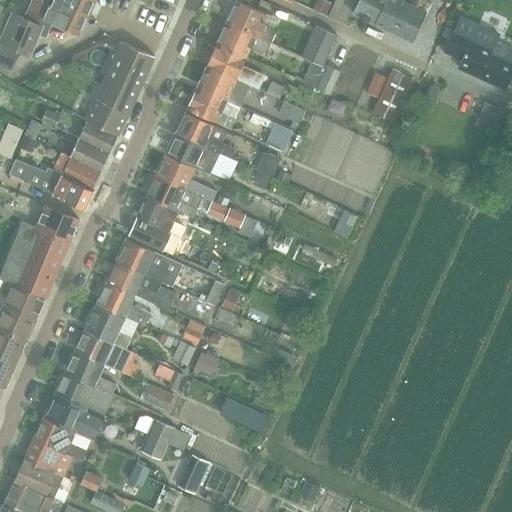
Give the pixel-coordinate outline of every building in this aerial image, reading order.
[(78,34),(87,17),(87,16),(69,8),(67,12),(52,6),(52,5),(40,0),(37,0),(29,20),(13,13),(0,41),(0,65),(12,71),(21,51),(29,55),(38,33),(45,36),(51,22),(78,34)] [(69,8),(87,16),(88,15),(94,0),(40,0),(52,5),(52,6),(67,12),(69,8)] [(263,38),(270,41),(276,29),(261,22),(265,12),(239,0),(235,0),(225,21),(263,38)] [(421,8),(424,0),(410,0),(409,3),(402,0),(358,0),(353,13),(412,40),(425,10),(421,8)] [(459,15),(443,51),(462,59),(459,66),(506,86),(507,83),(511,85),(511,61),(491,52),(497,40),(500,33),(478,23),(459,15)] [(263,38),(225,21),(216,42),(246,56),(250,46),(265,52),(270,41),(263,38)] [(316,24),(301,55),(311,59),(322,65),(336,34),(316,24)] [(103,80),(85,119),(87,120),(118,135),(133,101),(136,96),(139,89),(144,78),(153,59),(153,58),(154,56),(121,41),(103,80)] [(246,56),(216,42),(206,64),(236,77),(250,83),(258,86),(264,73),(242,63),(246,56)] [(301,81),(317,88),(327,67),(326,66),(322,65),(311,59),(301,81)] [(285,65),(270,60),(265,72),(280,78),(285,65)] [(327,63),(326,66),(327,67),(317,88),(329,93),(340,69),(327,63)] [(236,77),(206,64),(196,85),(220,97),(239,105),(250,83),(236,77)] [(375,71),(365,91),(378,97),(372,112),(393,121),(413,78),(392,68),(388,77),(375,71)] [(271,84),(268,92),(281,98),(285,90),(271,84)] [(220,97),(196,85),(186,107),(220,122),(222,118),(218,116),(221,111),(234,117),(239,105),(220,97)] [(305,112),(284,103),(278,116),(299,126),(305,112)] [(46,109),(41,120),(56,127),(61,116),(46,109)] [(174,132),(207,147),(230,157),(234,147),(220,141),(226,129),(184,110),(174,132)] [(24,133),(34,138),(41,124),(31,120),(24,133)] [(75,136),(79,138),(109,153),(118,135),(87,120),(81,134),(77,132),(75,136)] [(282,149),(291,129),(275,122),(266,142),(282,149)] [(41,124),(34,138),(45,143),(52,130),(41,124)] [(230,157),(207,147),(174,132),(165,153),(195,166),(209,173),(216,158),(227,163),(230,157)] [(109,153),(79,138),(72,152),(68,150),(66,154),(70,156),(101,171),(109,153)] [(270,176),(278,158),(263,151),(255,169),(270,176)] [(155,174),(202,196),(212,200),(216,191),(189,178),(195,166),(165,153),(155,174)] [(70,156),(64,170),(60,168),(58,172),(92,189),(93,189),(101,171),(70,156)] [(93,190),(93,189),(92,189),(58,172),(47,167),(45,172),(15,158),(9,173),(24,180),(53,194),(84,209),(93,190)] [(0,173),(0,185),(10,189),(13,178),(0,173)] [(155,174),(146,195),(179,210),(193,216),(202,196),(155,174)] [(146,195),(128,233),(172,254),(184,226),(174,221),(179,210),(146,195)] [(0,276),(0,278),(13,284),(14,283),(46,296),(79,219),(45,205),(36,226),(23,221),(0,276)] [(229,208),(224,220),(239,227),(245,215),(229,208)] [(126,239),(116,259),(161,280),(171,284),(181,264),(126,239)] [(134,293),(168,308),(175,292),(159,284),(161,280),(116,259),(108,277),(107,280),(134,293)] [(52,335),(65,340),(88,283),(75,278),(52,335)] [(214,279),(205,299),(214,304),(224,283),(214,279)] [(129,303),(134,293),(107,280),(97,302),(125,315),(144,324),(150,312),(129,303)] [(46,297),(46,296),(14,283),(13,284),(8,296),(0,292),(0,303),(36,318),(45,297),(46,297)] [(250,306),(256,292),(245,287),(233,312),(251,321),(257,309),(250,306)] [(97,302),(85,329),(112,341),(125,347),(130,337),(118,331),(125,315),(97,302)] [(26,340),(36,318),(0,303),(0,314),(0,384),(6,387),(26,340)] [(196,343),(205,324),(190,318),(181,336),(196,343)] [(85,329),(75,349),(121,370),(130,350),(125,347),(112,341),(85,329)] [(186,364),(194,347),(180,340),(171,357),(186,364)] [(75,349),(65,370),(112,391),(113,392),(123,371),(121,370),(75,349)] [(169,374),(173,362),(161,357),(156,370),(169,374)] [(104,413),(106,409),(113,393),(112,392),(112,391),(65,370),(65,372),(64,371),(55,391),(104,413)] [(175,390),(182,374),(174,371),(167,386),(175,390)] [(172,394),(150,384),(144,398),(166,408),(172,394)] [(75,431),(92,439),(104,413),(55,391),(44,416),(75,430),(75,431)] [(260,431),(267,416),(227,397),(220,413),(260,431)] [(139,416),(134,427),(148,433),(168,442),(174,428),(155,419),(146,415),(139,416)] [(75,430),(44,416),(34,438),(24,458),(53,472),(63,476),(72,456),(82,460),(92,439),(75,431),(75,430)] [(148,433),(141,450),(160,459),(168,442),(148,433)] [(188,468),(202,474),(208,461),(193,455),(188,468)] [(24,458),(15,479),(54,497),(63,476),(53,472),(24,458)] [(135,461),(128,479),(140,484),(148,466),(135,461)] [(97,489),(103,476),(86,469),(80,481),(97,489)] [(15,479),(5,500),(33,511),(48,511),(50,508),(59,511),(63,502),(54,498),(54,497),(15,479)] [(114,511),(120,511),(125,503),(95,489),(90,501),(114,511)] [(33,511),(5,500),(0,511),(33,511)] [(86,511),(67,503),(62,511),(86,511)]
